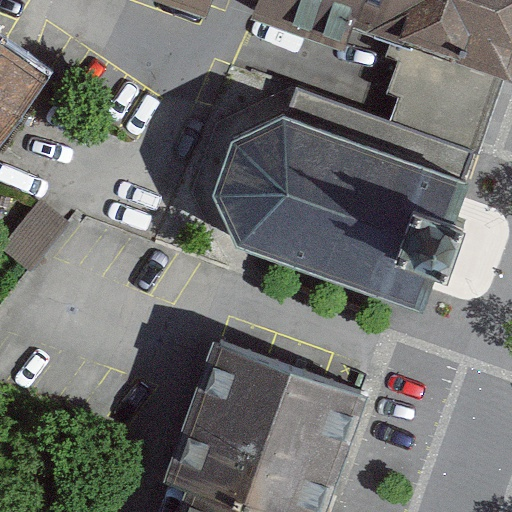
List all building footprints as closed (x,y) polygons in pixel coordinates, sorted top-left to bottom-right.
[(390,122),(472,153),(477,154),(502,82),(509,84),(511,85),(511,82),(511,0),(265,0),(260,14),(400,62),(389,93),(399,97),(390,122)] [(32,60),(0,37),(0,146),(51,73),(50,72),(32,60)] [(242,245),(414,303),(432,252),(456,260),(470,265),(478,242),(487,217),(473,211),(455,205),(472,153),(390,122),(296,86),(291,100),(283,121),(237,145),(213,194),(242,245)] [(66,223),(40,201),(1,249),(29,271),(66,223)] [(171,475),(194,483),(274,511),(317,511),(360,388),(325,376),(269,357),(222,341),(218,339),(171,475)] [(274,511),(194,483),(183,511),(274,511)]
